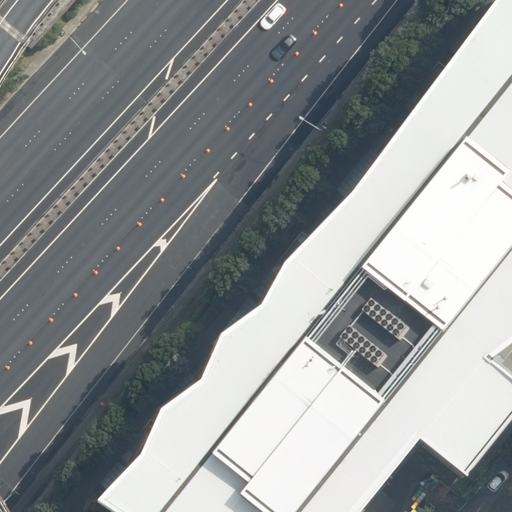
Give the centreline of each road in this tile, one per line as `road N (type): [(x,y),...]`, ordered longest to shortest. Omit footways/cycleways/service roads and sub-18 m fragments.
road 1 (motorway): [(358,0),(227,190),(0,477)]
road 2 (motorway): [(315,0),(0,341)]
road 3 (motorway): [(0,211),(195,0)]
